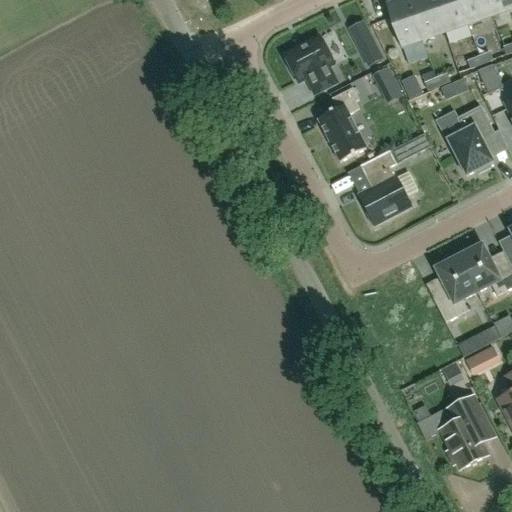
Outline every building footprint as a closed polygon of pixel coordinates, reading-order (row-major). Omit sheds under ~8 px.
[(436,0),(424,0),(412,4),(424,38),(447,30),(436,0)] [(461,0),(436,0),(447,30),(469,22),(461,0)] [(461,0),(469,22),(492,14),(486,0),(461,0)] [(511,0),(486,0),(492,14),(511,7),(511,0)] [(424,38),(412,4),(388,12),(402,51),(424,43),(422,38),(424,38)] [(320,39),(284,58),(298,85),(307,80),(315,96),(336,85),(328,69),(334,66),(320,39)] [(490,55),(479,59),(482,66),(493,62),(490,55)] [(471,71),(482,66),(479,59),(468,64),(471,71)] [(493,68),(493,67),(478,73),(488,96),(503,89),(493,68)] [(388,70),(374,77),(380,88),(393,81),(388,70)] [(447,75),(436,80),(440,89),(451,84),(447,75)] [(428,94),(440,89),(436,80),(424,85),(428,94)] [(351,87),(330,98),(336,110),(316,120),(338,163),(365,149),(347,114),(358,109),(354,101),(357,99),(351,87)] [(456,121),(461,130),(445,138),(466,179),(477,173),(478,177),(492,170),(490,167),(494,165),(482,142),(494,136),(480,108),(456,121)] [(372,192),(359,198),(367,215),(366,216),(373,229),(387,222),(386,220),(410,208),(405,199),(418,192),(408,174),(395,181),(389,170),(397,166),(390,153),(360,169),(372,192)] [(467,255),(458,259),(476,295),(492,287),(497,298),(511,290),(511,271),(508,263),(493,270),(482,247),(480,248),(478,244),(465,251),(467,255)] [(463,301),(476,295),(458,259),(450,263),(448,260),(436,266),(438,269),(436,270),(448,293),(434,300),(446,324),(469,313),(463,301)] [(407,266),(391,275),(397,286),(413,277),(407,266)] [(374,314),(385,336),(393,332),(398,342),(427,328),(406,285),(377,300),(382,310),(374,314)] [(511,376),(507,379),(511,388),(511,395),(499,402),(511,427),(511,376)] [(494,441),(486,425),(472,399),(446,413),(453,426),(441,432),(451,452),(449,458),(452,463),(458,465),(461,471),(486,459),(481,448),(494,441)]
